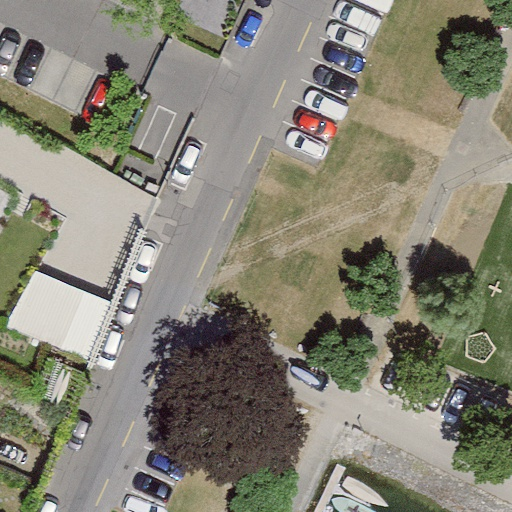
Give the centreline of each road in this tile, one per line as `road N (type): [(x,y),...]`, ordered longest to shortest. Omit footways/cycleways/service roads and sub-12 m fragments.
road 1 (residential): [(303,0),(84,511)]
road 2 (unknown): [(0,135),(202,234)]
